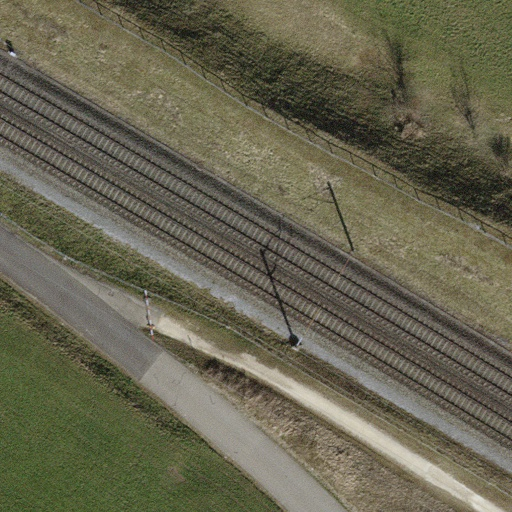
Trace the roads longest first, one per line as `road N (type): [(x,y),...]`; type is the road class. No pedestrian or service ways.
road 1 (track): [(63,292),(208,341),(493,511)]
road 2 (track): [(0,245),(315,511)]
